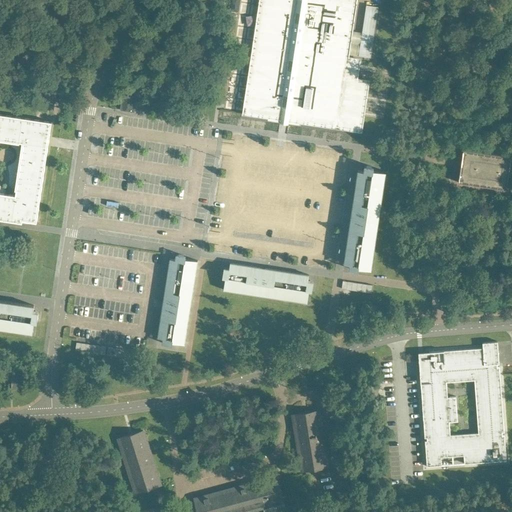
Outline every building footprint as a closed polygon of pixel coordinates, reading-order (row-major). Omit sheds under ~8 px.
[(244,111),(244,113),(245,113),(245,114),(257,114),(257,116),(268,116),(268,120),(280,121),(281,118),(289,119),(288,123),(300,124),(301,121),(312,124),(313,123),(324,126),(324,124),(336,128),(336,126),(348,130),(348,128),(359,131),(360,130),(361,130),(361,129),(360,128),(362,118),(363,117),(362,117),(362,116),(364,106),(364,105),(365,94),(366,94),(366,93),(367,82),(368,83),(368,81),(367,81),(366,81),(356,80),(356,79),(358,69),(358,67),(358,65),(359,61),(360,60),(358,59),(358,60),(347,58),(348,54),(349,43),(352,27),(353,22),(355,6),(355,0),(261,0),(260,4),(260,6),(259,16),(258,18),(257,28),(257,30),(255,40),(255,41),(255,42),(253,52),(253,53),(252,64),(251,65),(250,75),(250,76),(250,77),(248,87),(248,89),(246,99),(246,101),(247,101),(245,111),(244,111)] [(366,5),(360,45),(359,56),(371,58),(379,7),(366,5)] [(42,108),(54,110),(56,91),(45,89),(42,108)] [(120,110),(134,112),(137,97),(122,95),(120,110)] [(0,219),(22,223),(22,220),(37,222),(52,122),(0,114),(0,219)] [(458,182),(507,190),(511,156),(511,155),(463,149),(458,182)] [(359,267),(371,269),(386,172),(373,170),(373,172),(358,170),(351,214),(353,214),(352,219),(351,219),(344,263),(359,265),(359,267)] [(172,342),(185,344),(198,261),(185,259),(185,261),(176,259),(170,259),(163,303),(165,303),(164,308),(162,308),(158,337),(163,338),(172,340),(172,342)] [(230,263),(228,277),(226,277),(224,290),(307,303),(309,290),(307,290),(309,275),(265,268),(265,270),(260,269),(260,267),(230,263)] [(341,288),(371,293),(372,285),(343,280),(341,288)] [(0,328),(33,333),(34,320),(32,320),(33,311),(34,305),(0,300),(0,328)] [(420,376),(425,438),(427,438),(427,440),(425,440),(427,466),(442,465),(441,457),(464,455),(464,464),(506,461),(505,435),(502,435),(502,432),(504,432),(500,366),(497,366),(497,364),(499,364),(498,341),(483,342),(483,348),(429,352),(430,364),(424,364),(425,375),(420,376)] [(75,350),(105,354),(106,347),(77,342),(75,350)] [(107,355),(121,357),(123,349),(113,348),(108,347),(107,355)] [(367,383),(368,399),(378,398),(377,382),(367,383)] [(327,467),(318,410),(293,414),(302,471),(327,467)] [(277,421),(276,414),(253,417),(254,424),(277,421)] [(119,438),(136,493),(160,485),(143,430),(119,438)] [(233,461),(244,458),(241,449),(231,451),(233,461)] [(243,511),(264,507),(284,501),(277,477),(194,499),(197,511),(243,511)]
